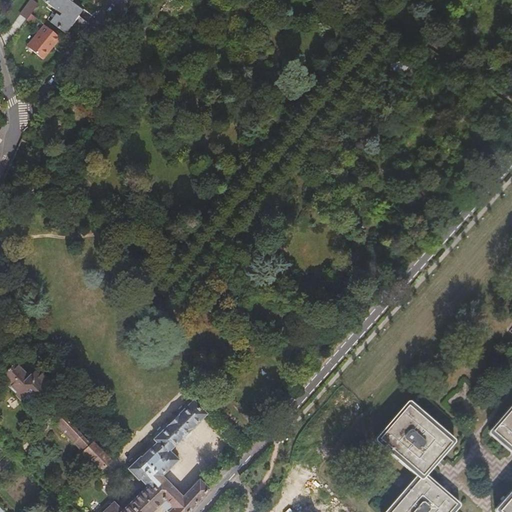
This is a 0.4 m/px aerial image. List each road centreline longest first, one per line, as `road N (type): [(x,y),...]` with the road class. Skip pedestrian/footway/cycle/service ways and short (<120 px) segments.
road 1 (unclassified): [(511,170),(197,511)]
road 2 (unclassified): [(126,0),(23,126)]
